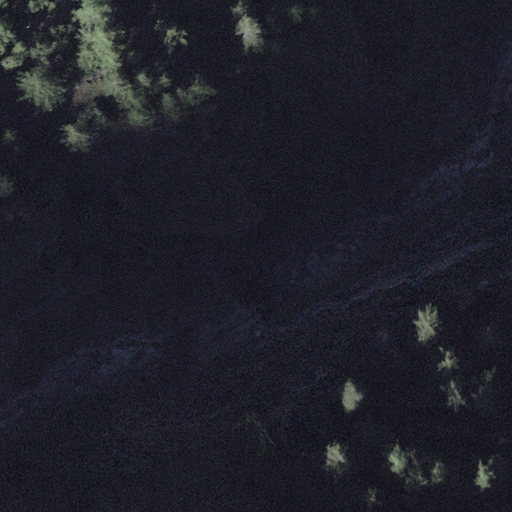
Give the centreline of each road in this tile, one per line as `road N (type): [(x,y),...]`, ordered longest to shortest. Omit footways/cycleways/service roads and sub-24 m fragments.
road 1 (tertiary): [(74,0),(50,51),(52,169),(106,297),(200,366),(364,444),(511,455)]
road 2 (unclassified): [(248,0),(179,120),(176,186),(214,276),(297,318),(455,317),(511,305)]
